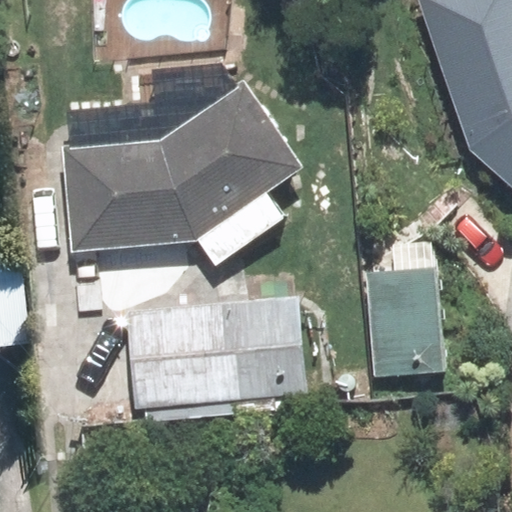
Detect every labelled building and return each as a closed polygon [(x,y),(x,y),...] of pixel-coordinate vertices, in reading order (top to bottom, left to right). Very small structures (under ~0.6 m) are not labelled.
[(511,0),(423,0),(476,153),(511,184),(511,0)] [(77,256),(201,245),(220,269),(289,222),(272,196),(307,172),(249,84),(166,142),(68,151),(77,256)] [(23,262),(0,262),(0,347),(26,346),(23,262)] [(438,273),(370,279),(379,379),(447,373),(438,273)] [(310,396),(302,301),(132,315),(140,410),(310,396)]
